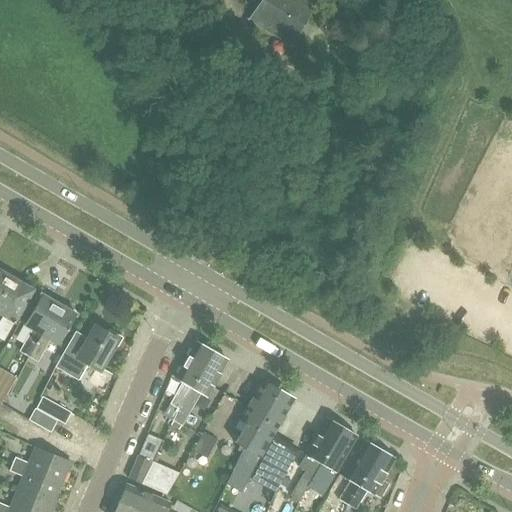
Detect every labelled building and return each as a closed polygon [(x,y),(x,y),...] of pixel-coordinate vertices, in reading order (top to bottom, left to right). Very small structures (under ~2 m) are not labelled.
[(260,0),(249,20),(264,29),(289,45),(314,6),(304,0),(260,0)] [(0,297),(13,275),(1,269),(0,271),(0,297)] [(25,282),(13,275),(0,297),(0,311),(4,314),(0,321),(0,337),(3,339),(31,290),(23,285),(25,282)] [(21,352),(28,356),(58,305),(53,302),(54,299),(45,294),(43,296),(41,295),(24,323),(34,329),(21,352)] [(64,309),(58,305),(28,356),(37,361),(50,339),(58,343),(75,315),(72,314),(74,311),(66,306),(64,309)] [(95,327),(83,347),(81,350),(68,343),(54,368),(75,380),(85,363),(98,370),(116,339),(95,327)] [(169,403),(177,407),(211,350),(195,341),(174,377),(182,382),(169,403)] [(205,395),(226,360),(211,350),(177,407),(170,419),(179,424),(199,391),(205,395)] [(235,449),(240,452),(276,389),(261,380),(240,418),(234,428),(240,431),(234,442),(238,444),(235,449)] [(276,389),(240,452),(230,472),(245,479),(257,455),(261,456),(272,437),(270,437),(283,415),(292,398),(276,389)] [(64,423),(70,412),(41,396),(35,408),(64,423)] [(34,410),(29,420),(50,432),(55,421),(34,410)] [(297,500),(299,497),(308,481),(340,426),(325,418),(313,439),(304,453),(296,466),(304,471),(301,476),(290,496),(297,500)] [(308,481),(316,486),(327,467),(334,471),(344,454),(355,435),(340,426),(308,481)] [(202,432),(192,451),(206,458),(216,439),(202,432)] [(254,474),(277,486),(296,451),(273,438),(254,474)] [(349,480),(339,499),(334,510),(336,511),(343,511),(347,503),(379,449),(363,440),(343,476),(349,480)] [(14,458),(11,464),(61,485),(70,462),(34,447),(27,463),(14,458)] [(394,458),(379,449),(347,503),(355,508),(365,489),(381,498),(388,485),(380,481),(394,458)] [(150,461),(141,457),(137,456),(127,478),(131,480),(139,483),(150,461)] [(150,461),(139,483),(165,495),(177,473),(150,461)] [(16,492),(51,507),(61,485),(11,464),(8,472),(22,478),(16,492)] [(165,511),(166,511),(170,503),(126,484),(118,501),(142,511),(165,511)] [(0,501),(0,511),(2,511),(49,511),(51,507),(16,492),(10,506),(0,501)] [(142,511),(118,501),(113,511),(142,511)]
